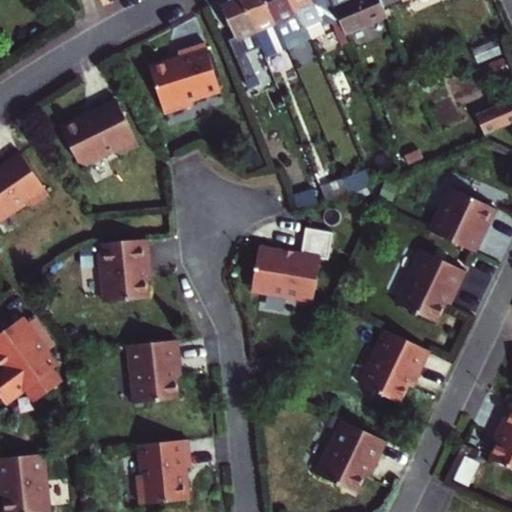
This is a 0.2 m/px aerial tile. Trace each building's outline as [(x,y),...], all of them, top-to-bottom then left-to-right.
[(247,51),(261,45),(257,35),(243,0),(224,0),(221,1),(237,39),(232,42),(243,67),(252,63),(247,51)] [(268,56),(287,48),(267,0),(243,0),(257,35),(259,34),(268,56)] [(267,0),(287,48),(313,37),(310,32),(305,34),(290,0),(267,0)] [(290,0),(305,34),(310,32),(308,27),(322,21),(325,27),(339,21),(338,19),(330,0),(290,0)] [(352,0),(330,0),(338,19),(357,10),(352,0)] [(352,0),(357,10),(338,19),(339,21),(343,31),(385,14),(381,3),(380,1),(379,0),(359,0),(358,0),(352,0)] [(153,60),(169,108),(198,98),(197,94),(225,85),(210,38),(182,47),(183,50),(153,60)] [(277,83),(266,57),(252,63),(243,67),(254,93),(277,83)] [(82,114),(62,124),(80,160),(86,162),(115,147),(122,149),(140,141),(117,96),(93,108),(95,111),(86,115),(82,114)] [(511,109),(509,104),(475,118),(484,140),(511,127),(511,109)] [(21,150),(1,163),(0,165),(0,216),(22,203),(30,204),(48,192),(21,150)] [(344,195),(366,188),(374,186),(368,171),(338,180),(344,195)] [(338,180),(320,186),(326,201),(344,195),(338,180)] [(439,217),(451,191),(449,189),(436,216),(439,217)] [(491,209),(451,191),(439,217),(436,216),(428,234),(474,255),(482,238),(478,236),(491,209)] [(307,206),(319,203),(317,195),(305,199),(307,206)] [(478,236),(482,238),(495,211),(491,209),(478,236)] [(257,251),(250,295),(312,305),(319,262),(327,263),(331,236),(304,231),(300,258),(257,251)] [(144,237),(94,243),(101,301),(146,296),(144,274),(142,262),(147,261),(144,237)] [(396,305),(436,324),(445,305),(450,293),(455,296),(466,273),(421,252),(396,305)] [(450,307),(455,296),(450,293),(445,305),(450,307)] [(26,387),(33,388),(40,397),(50,390),(63,380),(53,366),(61,360),(59,357),(27,315),(25,312),(0,331),(0,391),(1,391),(8,400),(26,387)] [(420,378),(431,353),(386,332),(361,386),(402,405),(412,385),(415,376),(420,378)] [(178,336),(128,342),(133,398),(178,394),(176,372),(175,360),(180,360),(178,336)] [(416,387),(420,378),(415,376),(412,385),(416,387)] [(511,399),(499,425),(503,427),(498,438),(490,455),(511,465),(511,399)] [(360,498),(369,478),(375,466),(379,467),(389,444),(342,423),(317,478),(360,498)] [(503,427),(499,425),(494,436),(498,438),(503,427)] [(189,435),(139,441),(142,472),(137,472),(140,501),(190,496),(187,463),(192,463),(189,435)] [(39,511),(50,511),(43,452),(0,456),(0,480),(1,481),(2,493),(4,511),(39,511)] [(373,480),(379,467),(375,466),(369,478),(373,480)]
